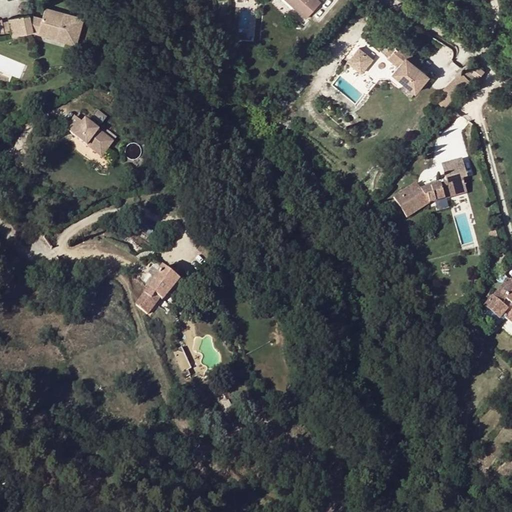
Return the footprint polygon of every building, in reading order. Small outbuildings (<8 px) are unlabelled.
[(278,0),(290,10),(293,6),(286,0),(278,0)] [(317,0),(286,0),(293,6),(306,18),(320,3),(317,0)] [(11,34),(12,37),(32,33),(33,33),(34,33),(57,40),(65,13),(50,9),(46,8),(43,18),(28,15),(8,19),(9,24),(11,34)] [(76,46),(84,19),(65,13),(57,40),(76,46)] [(9,24),(1,25),(0,22),(0,35),(6,34),(6,35),(11,34),(9,24)] [(418,91),(430,76),(419,67),(407,58),(411,54),(397,42),(388,52),(392,55),(403,64),(399,68),(396,73),(418,91)] [(374,69),(376,67),(384,57),(377,51),(369,61),(367,63),(374,69)] [(411,54),(407,58),(419,67),(422,63),(411,54)] [(399,68),(403,64),(392,55),(388,59),(399,68)] [(479,79),(485,72),(480,68),(474,74),(476,76),(479,79)] [(471,82),(476,76),(474,74),(474,75),(469,70),(464,75),(470,82),(471,82)] [(453,99),(470,82),(464,75),(462,73),(445,90),(453,99)] [(68,131),(77,136),(98,151),(104,142),(112,147),(118,139),(88,119),(85,123),(77,118),(68,131)] [(112,147),(104,142),(98,151),(106,156),(112,147)] [(407,219),(430,204),(457,197),(456,193),(467,190),(463,179),(468,178),(463,160),(442,166),(447,183),(421,190),(417,184),(394,199),(407,219)] [(499,242),(496,232),(489,234),(492,244),(499,242)] [(140,277),(150,285),(163,269),(153,260),(140,277)] [(162,301),(178,281),(163,269),(150,285),(141,297),(152,306),(159,298),(162,301)] [(511,324),(511,281),(511,280),(508,284),(505,282),(493,298),(492,297),(484,308),(500,322),(503,318),(511,324)]
